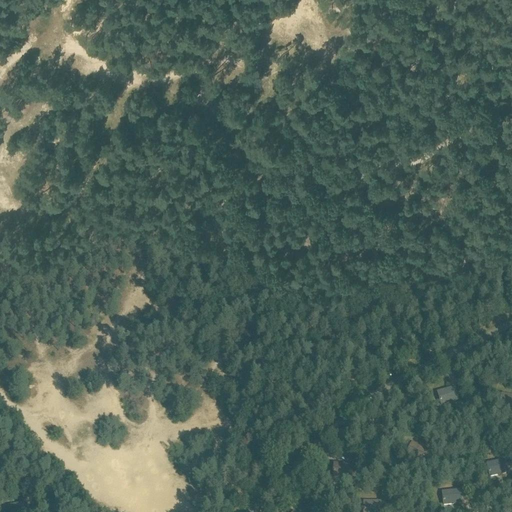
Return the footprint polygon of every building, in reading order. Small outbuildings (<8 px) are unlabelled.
[(459,401),(454,387),(436,393),(440,406),(459,401)] [(511,410),(511,396),(501,394),(498,407),(511,410)] [(412,442),(405,456),(423,464),(429,451),(412,442)] [(505,460),(486,464),(489,477),(508,474),(505,460)] [(352,465),(334,463),(332,477),(351,479),(352,465)] [(460,490),(441,492),(443,506),(461,504),(460,490)] [(363,502),(362,511),(382,511),(382,502),(363,502)] [(28,511),(27,503),(9,506),(9,511),(28,511)]
